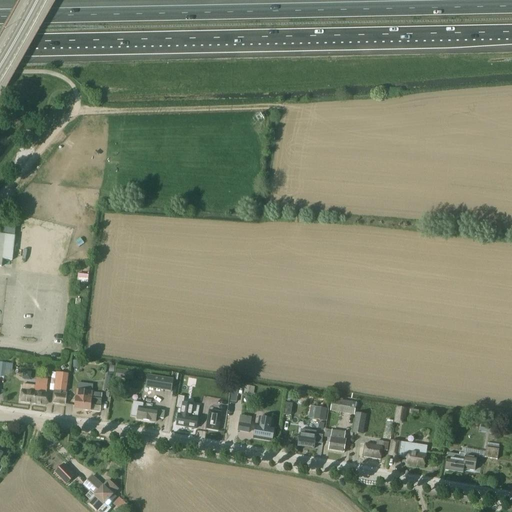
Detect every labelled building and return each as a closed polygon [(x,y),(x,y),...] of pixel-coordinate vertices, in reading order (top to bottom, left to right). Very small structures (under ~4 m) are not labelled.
[(17,234),(17,225),(4,224),(4,233),(17,234)] [(15,236),(5,235),(0,234),(0,266),(2,267),(3,259),(12,260),(15,236)] [(11,377),(12,364),(6,363),(4,376),(11,377)] [(106,375),(104,390),(112,391),(115,377),(114,377),(114,373),(108,372),(107,376),(106,375)] [(66,392),(69,375),(59,374),(57,391),(61,392),(66,392)] [(146,388),(171,392),(173,379),(148,375),(146,388)] [(77,390),(74,409),(90,411),(91,405),(100,406),(102,394),(92,393),(93,385),(78,383),(77,390)] [(44,406),(46,394),(47,388),(23,385),(21,402),(44,406)] [(246,385),(245,393),(254,394),(256,386),(246,385)] [(192,387),(189,399),(215,406),(218,394),(192,387)] [(52,404),(66,405),(67,392),(66,392),(61,392),(61,394),(53,393),(52,404)] [(181,409),(183,403),(185,397),(178,396),(176,408),(181,409)] [(330,411),(354,415),(356,403),(332,399),(330,411)] [(133,402),(131,416),(137,417),(137,419),(155,422),(156,418),(163,419),(164,412),(157,410),(143,408),(143,404),(133,402)] [(178,415),(176,426),(195,429),(197,418),(191,417),(193,405),(183,403),(181,409),(180,415),(178,415)] [(291,416),(292,404),(285,403),(284,415),(291,416)] [(396,407),(394,423),(403,424),(404,420),(405,420),(407,409),(396,407)] [(315,415),(314,419),(323,421),(324,421),(326,409),(324,409),(319,408),(318,415),(315,415)] [(221,413),(209,411),(206,429),(218,431),(221,413)] [(356,413),(352,433),(362,435),(366,415),(356,413)] [(240,415),(238,432),(249,433),(251,417),(240,415)] [(255,424),(253,439),(272,442),(274,428),(273,428),(274,419),(259,417),(258,425),(255,424)] [(298,447),(313,449),(314,443),(321,444),(322,436),(315,435),(316,433),(308,432),(307,436),(301,435),(300,434),(298,447)] [(332,432),(328,452),(343,455),(345,441),(344,441),(345,434),(332,432)] [(381,460),(383,444),(361,441),(358,456),(381,460)] [(423,466),(424,456),(425,456),(427,447),(391,441),(388,456),(408,459),(408,464),(423,466)] [(499,450),(486,448),(485,458),(497,459),(499,450)] [(462,473),(463,469),(475,471),(477,458),(476,458),(476,456),(466,455),(465,459),(459,458),(460,455),(448,454),(447,458),(445,471),(462,473)] [(64,465),(56,473),(67,485),(75,477),(64,465)] [(102,487),(91,476),(83,485),(94,496),(89,500),(90,501),(88,503),(96,510),(98,508),(99,509),(104,503),(107,506),(113,500),(110,497),(117,489),(108,481),(102,487)] [(119,498),(113,505),(120,511),(127,505),(119,498)]
